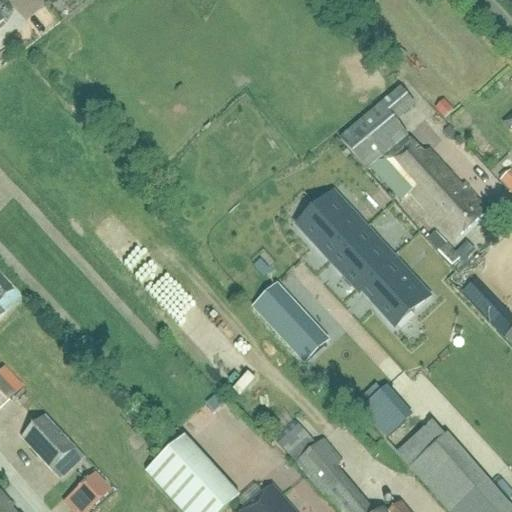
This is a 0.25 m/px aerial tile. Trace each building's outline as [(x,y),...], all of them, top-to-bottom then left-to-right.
[(422,156),(394,124),(413,109),(400,93),(340,141),(366,174),(369,172),(399,206),(411,196),(431,219),(453,244),(482,219),(486,215),(467,193),(466,194),(461,188),(429,153),(422,156)] [(443,121),(452,113),(443,104),(435,111),(443,121)] [(511,117),(502,126),(509,134),(511,131),(511,117)] [(511,175),(510,174),(500,184),(511,196),(511,175)] [(317,212),(300,228),(301,230),(317,247),(319,245),(334,262),(366,232),(334,197),(317,212)] [(366,232),(334,262),(343,271),(340,274),(358,294),(363,290),(362,289),(391,263),(391,262),(378,248),(380,247),(366,232)] [(444,249),(437,255),(452,270),(458,263),(444,249)] [(391,263),(362,289),(363,290),(377,305),(376,306),(394,327),(397,329),(412,315),(429,300),(393,260),(391,262),(391,263)] [(485,273),(474,261),(450,282),(462,295),(476,282),(485,273)] [(0,318),(2,316),(19,302),(11,293),(0,280),(0,318)] [(291,349),(312,330),(290,307),(270,327),(291,349)] [(511,326),(503,316),(491,326),(505,343),(507,341),(511,346),(511,326)] [(0,409),(18,392),(2,373),(0,374),(0,409)] [(388,390),(361,414),(386,442),(413,419),(388,390)] [(207,406),(214,414),(225,404),(218,396),(207,406)] [(75,452),(45,420),(22,442),(52,474),(60,466),(65,470),(80,456),(75,452)] [(317,448),(299,428),(278,447),(281,451),(295,466),(295,465),(323,499),(325,497),(338,511),(405,511),(400,505),(391,511),(382,511),(381,511),(370,511),(336,470),(342,465),(323,442),(317,448)] [(446,511),(511,511),(511,510),(444,434),(407,466),(446,511)] [(177,511),(227,511),(240,500),(185,440),(145,476),(177,511)] [(97,476),(82,489),(87,495),(84,498),(92,507),(110,490),(97,476)] [(292,511),(273,488),(245,511),(292,511)] [(0,511),(12,511),(13,511),(0,497),(0,511)]
